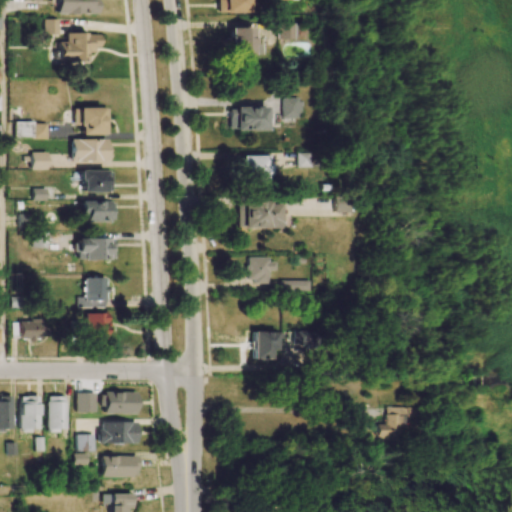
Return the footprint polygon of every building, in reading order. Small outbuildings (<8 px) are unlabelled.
[(94,15),(94,0),(54,0),(54,14),(94,15)] [(215,0),(216,13),(240,13),(239,0),(215,0)] [(56,34),(56,19),(41,19),(41,34),(56,34)] [(290,23),(274,23),(274,39),(290,40),(290,23)] [(250,28),(227,28),(227,56),(256,55),(256,44),(250,44),(250,28)] [(55,42),(55,62),(86,62),(86,53),(95,53),(94,33),(63,34),(63,42),(55,42)] [(279,118),(297,117),(297,98),(279,98),(279,118)] [(263,107),(233,107),(234,131),(264,131),(263,107)] [(104,108),(71,108),(71,126),(77,126),(77,135),(104,135),(104,108)] [(44,138),(44,122),(13,122),(12,138),(44,138)] [(104,139),(67,139),(67,161),(105,161),(104,139)] [(44,153),(29,153),(29,170),(45,169),(44,153)] [(264,156),(238,156),(238,185),(264,185),(264,175),(271,175),(271,164),(264,164),(264,156)] [(78,192),(108,192),(108,170),(78,171),(78,192)] [(345,213),(345,197),(331,196),(330,213),(345,213)] [(79,222),(111,222),(111,202),(78,202),(79,222)] [(280,220),(280,203),(234,202),(234,228),(275,229),(276,220),(280,220)] [(29,248),(45,247),(44,233),(29,233),(29,248)] [(111,239),(73,238),(73,260),(111,260),(111,239)] [(266,282),(266,270),(272,270),(272,259),(245,259),(244,282),(266,282)] [(103,307),(103,278),(81,278),(81,297),(73,297),(74,308),(103,307)] [(306,280),(279,281),(279,292),(306,291),(306,280)] [(83,313),(83,336),(104,335),(104,313),(83,313)] [(44,328),(39,328),(39,320),(9,321),(9,340),(44,339),(44,328)] [(310,346),(311,331),(291,331),(291,345),(310,346)] [(250,359),(268,360),(268,351),(274,351),(274,332),(250,332),(250,359)] [(88,407),(88,392),(71,391),(71,407),(88,407)] [(133,393),(100,392),(100,413),(133,414),(133,393)] [(16,431),(35,431),(36,396),(17,396),(16,431)] [(43,396),(44,431),(63,431),(62,396),(43,396)] [(0,430),(9,431),(9,398),(0,398),(0,430)] [(388,426),(394,426),(394,418),(404,417),(404,407),(376,408),(376,424),(369,425),(369,446),(388,446),(388,426)] [(134,443),(133,422),(96,423),(97,444),(134,443)] [(91,452),(91,435),(73,435),(73,452),(91,452)] [(84,453),(69,454),(70,464),(84,464),(84,453)] [(97,476),(135,477),(135,457),(98,456),(97,476)] [(129,494),(106,494),(106,511),(124,511),(125,509),(129,509),(129,494)]
